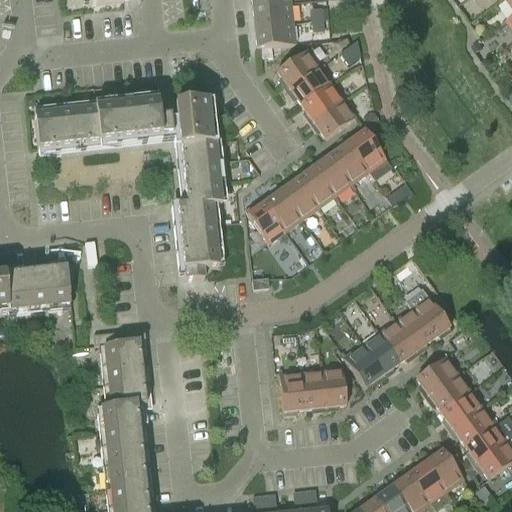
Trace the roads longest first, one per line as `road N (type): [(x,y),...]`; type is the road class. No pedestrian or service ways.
road 1 (residential): [(241,318),(310,302),(511,157)]
road 2 (residential): [(258,464),(227,490),(206,493),(185,483),(163,325)]
road 3 (residential): [(163,325),(148,315),(140,250),(127,234),(22,238),(0,217)]
road 4 (residential): [(402,420),(349,454),(258,464)]
road 5 (residential): [(258,464),(241,318)]
road 6 (residential): [(23,41),(70,59),(157,48)]
road 7 (residential): [(210,42),(287,146)]
